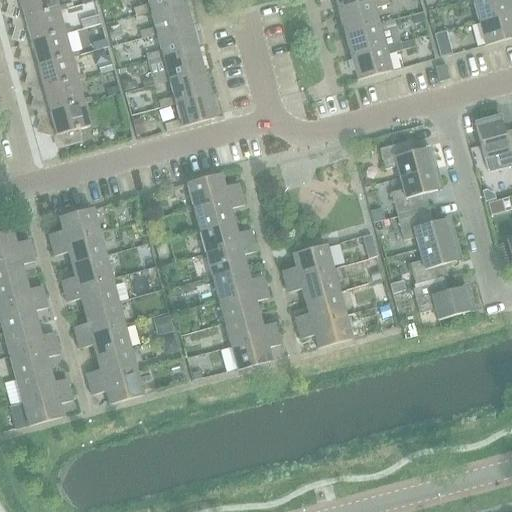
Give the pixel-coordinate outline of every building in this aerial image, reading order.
[(5,0),(6,4),(26,10),(23,19),(23,20),(58,10),(58,11),(66,9),(65,4),(57,6),(55,0),(5,0)] [(147,0),(149,5),(133,10),(135,17),(151,13),(150,12),(185,3),(184,0),(147,0)] [(335,0),(339,11),(373,2),(372,0),(335,0)] [(373,2),(339,11),(345,34),(379,25),(374,9),(390,5),(388,0),(379,0),(373,2)] [(509,0),(472,0),(479,23),(511,14),(511,2),(510,3),(509,0)] [(150,12),(151,13),(155,28),(140,32),(142,40),(157,35),(191,26),(185,3),(150,12)] [(23,20),(23,19),(11,22),(12,27),(32,33),(29,42),(30,43),(64,33),(65,34),(73,32),(72,28),(63,30),(58,11),(58,10),(23,20)] [(511,14),(479,23),(485,46),(511,39),(511,14)] [(379,25),(345,34),(351,58),(385,49),(385,48),(381,32),(405,26),(403,18),(379,25)] [(157,35),(161,52),(146,56),(147,63),(148,63),(163,59),(163,58),(197,49),(191,26),(157,35)] [(30,43),(29,42),(17,46),(18,50),(38,56),(36,65),(36,66),(71,57),(71,58),(79,56),(78,50),(69,53),(65,34),(64,33),(30,43)] [(449,55),(444,34),(433,37),(438,58),(449,55)] [(385,49),(351,58),(357,81),(392,72),(387,55),(411,49),(409,42),(385,48),(385,49)] [(203,72),(197,49),(163,58),(163,59),(148,63),(154,86),(169,82),(169,81),(203,72)] [(36,66),(36,65),(24,69),(25,73),(44,80),(42,89),(42,90),(77,80),(85,78),(84,74),(76,76),(71,58),(71,57),(36,66)] [(437,83),(448,80),(444,65),(433,68),(437,83)] [(169,81),(169,82),(174,98),(158,102),(160,109),(176,105),(210,96),(203,72),(169,81)] [(42,90),(42,89),(30,92),(31,97),(51,103),(48,112),(48,113),(83,103),(84,104),(88,103),(91,102),(90,98),(82,100),(77,80),(42,90)] [(176,105),(180,121),(164,125),(166,132),(216,119),(210,96),(176,105)] [(48,113),(48,112),(36,115),(37,120),(57,126),(54,135),(58,148),(81,142),(78,130),(90,127),(84,104),(83,103),(48,113)] [(499,116),(474,123),(484,158),(495,155),(498,167),(511,163),(511,137),(505,139),(499,116)] [(406,141),(379,149),(384,169),(396,166),(399,178),(434,168),(428,147),(409,152),(406,141)] [(434,168),(399,178),(402,189),(390,192),(397,216),(424,209),(420,194),(440,189),(434,168)] [(186,184),(193,208),(240,195),(238,187),(225,190),(221,175),(186,184)] [(240,195),(193,208),(199,231),(233,222),(230,209),(243,206),(240,195)] [(501,199),(486,203),(489,216),(504,213),(501,199)] [(381,209),(369,212),(372,224),(384,220),(381,209)] [(48,235),(51,246),(99,233),(92,210),(58,219),(62,232),(48,235)] [(415,237),(418,249),(453,239),(447,218),(428,223),(425,212),(398,220),(403,240),(415,237)] [(233,222),(199,231),(205,254),(253,241),(250,230),(236,234),(233,222)] [(0,234),(0,259),(32,251),(29,240),(15,244),(12,232),(0,234)] [(99,233),(51,246),(54,257),(67,253),(70,266),(105,256),(99,233)] [(370,235),(361,238),(367,260),(376,258),(370,235)] [(453,239),(418,249),(421,260),(409,264),(415,284),(442,277),(439,266),(459,260),(453,239)] [(253,241),(205,254),(212,277),(246,268),(243,256),(256,252),(253,241)] [(282,272),(285,283),(333,270),(327,246),(292,256),(296,268),(282,272)] [(32,251),(0,259),(0,284),(24,278),(21,266),(34,262),(32,251)] [(61,281),(64,293),(111,280),(105,256),(70,266),(74,278),(61,281)] [(246,268),(212,277),(218,300),(266,288),(263,277),(249,280),(246,268)] [(333,270),(285,283),(288,294),(302,290),(305,302),(339,293),(333,270)] [(24,278),(0,284),(0,309),(44,298),(41,287),(28,290),(24,278)] [(111,280),(64,293),(66,303),(80,300),(83,312),(117,303),(111,280)] [(434,309),(437,320),(472,311),(466,286),(442,292),(440,281),(412,289),(419,313),(434,309)] [(266,288),(218,300),(224,324),(258,314),(255,302),(269,299),(266,288)] [(295,318),(298,329),(346,316),(339,293),(305,302),(308,315),(295,318)] [(44,298),(0,309),(0,323),(3,334),(37,325),(33,312),(47,308),(44,298)] [(73,328),(76,339),(124,326),(117,303),(83,312),(87,324),(73,328)] [(258,314),(224,324),(230,347),(278,334),(275,323),(262,327),(258,314)] [(346,316),(298,329),(301,340),(314,336),(318,349),(352,340),(346,316)] [(37,325),(3,334),(9,357),(57,344),(54,333),(40,337),(37,325)] [(124,326),(76,339),(79,350),(92,346),(95,358),(130,349),(124,326)] [(278,334),(230,347),(237,370),(271,361),(268,348),(281,345),(278,334)] [(57,344),(9,357),(15,380),(49,371),(46,358),(59,355),(57,344)] [(85,374),(88,385),(136,372),(130,349),(95,358),(99,371),(85,374)] [(49,371),(15,380),(22,404),(69,391),(66,379),(53,383),(49,371)] [(136,372),(88,385),(91,396),(105,392),(108,405),(142,396),(136,372)] [(69,391),(22,404),(9,407),(15,430),(28,426),(28,427),(62,418),(58,405),(72,401),(69,391)]
